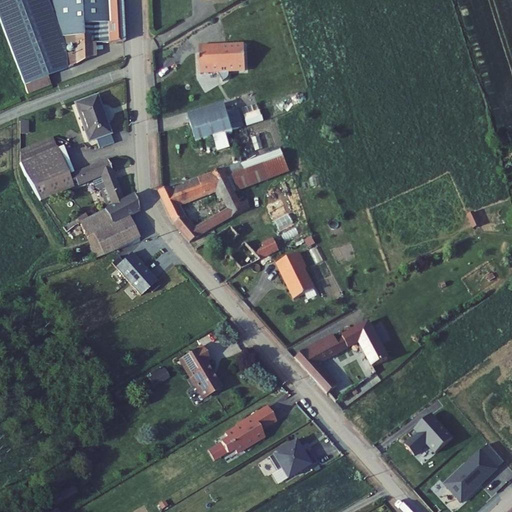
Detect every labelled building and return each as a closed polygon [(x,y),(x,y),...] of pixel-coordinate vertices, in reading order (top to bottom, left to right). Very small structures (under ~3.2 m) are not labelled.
[(0,0),(0,10),(32,93),(57,84),(54,75),(82,64),(79,3),(71,3),(70,0),(0,0)] [(130,44),(128,0),(113,0),(114,2),(79,3),(82,64),(97,58),(96,45),(130,44)] [(202,52),(193,52),(194,72),(196,72),(199,77),(212,76),(219,83),(223,78),(223,77),(223,76),(239,75),(238,50),(212,51),(210,50),(204,54),(202,52)] [(95,89),(76,95),(80,107),(77,108),(83,124),(86,122),(89,133),(109,126),(95,89)] [(232,99),(184,116),(195,146),(231,133),(227,121),(238,117),(232,99)] [(260,109),(244,114),(247,126),(263,120),(260,109)] [(45,209),(77,190),(70,178),(58,145),(22,158),(19,175),(45,209)] [(278,145),(237,161),(242,171),(281,155),(278,145)] [(106,155),(70,178),(77,190),(101,176),(114,203),(80,223),(83,232),(110,219),(111,220),(127,213),(137,208),(132,190),(123,193),(106,155)] [(237,161),(224,165),(231,178),(225,181),(230,189),(285,168),(281,155),(242,171),(237,161)] [(231,178),(224,165),(156,192),(171,220),(181,216),(177,207),(215,189),(214,187),(225,181),(231,178)] [(230,189),(225,181),(214,187),(215,189),(226,209),(197,226),(193,220),(188,223),(181,216),(171,220),(189,240),(247,206),(240,194),(235,198),(230,189)] [(110,219),(83,232),(93,256),(139,240),(127,213),(111,220),(110,219)] [(244,223),(235,228),(254,252),(264,247),(244,223)] [(264,247),(254,252),(262,262),(288,249),(282,238),(264,247)] [(309,269),(301,254),(279,265),(289,286),(290,285),(292,290),(291,292),(295,301),(316,291),(306,270),(309,269)] [(363,328),(350,335),(332,346),(328,340),(307,353),(305,351),(295,360),(328,399),(329,398),(335,405),(388,367),(363,328)] [(208,356),(211,354),(203,341),(186,352),(194,365),(190,367),(206,394),(214,389),(201,368),(212,362),(208,356)] [(305,351),(300,346),(290,355),(295,360),(305,351)] [(413,360),(370,393),(396,429),(439,396),(413,360)] [(214,389),(225,382),(219,373),(218,373),(213,365),(213,364),(212,362),(201,368),(214,389)] [(154,386),(170,378),(165,370),(149,378),(154,386)] [(276,417),(267,403),(251,413),(251,414),(225,431),(227,435),(220,439),(227,450),(234,446),(236,450),(264,433),(260,426),(276,417)] [(308,464),(325,454),(321,448),(314,452),(302,432),(276,448),(284,462),(288,459),(295,470),(307,462),(308,464)]
